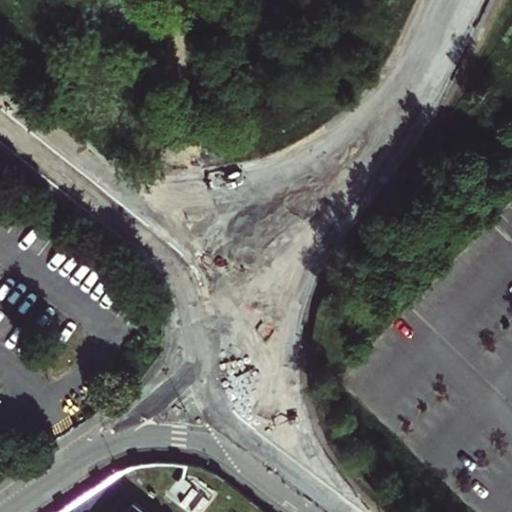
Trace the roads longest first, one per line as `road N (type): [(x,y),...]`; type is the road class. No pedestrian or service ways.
road 1 (residential): [(163,392),(188,366),(190,351),(187,283),(178,263),(0,112)]
road 2 (residential): [(327,511),(163,392)]
road 3 (residential): [(6,511),(163,392)]
